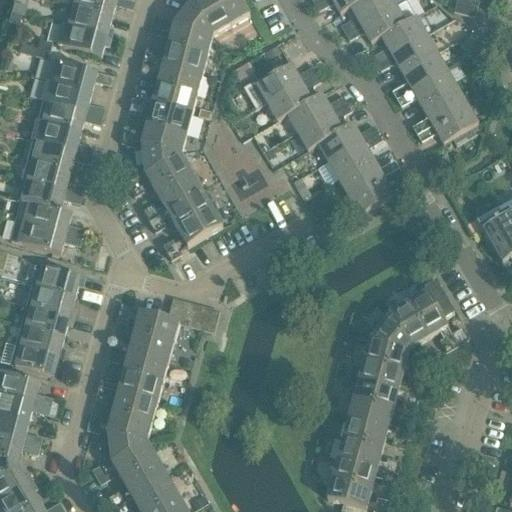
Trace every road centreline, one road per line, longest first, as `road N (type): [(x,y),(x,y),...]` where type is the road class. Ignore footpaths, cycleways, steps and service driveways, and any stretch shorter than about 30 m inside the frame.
road 1 (residential): [(503,328),(369,95),(303,30),(286,0)]
road 2 (residential): [(118,279),(122,257),(92,206),(148,0)]
road 3 (residential): [(82,511),(63,475),(118,279)]
road 4 (residential): [(118,279),(179,294),(203,290),(306,225)]
road 5 (residential): [(448,511),(503,328)]
